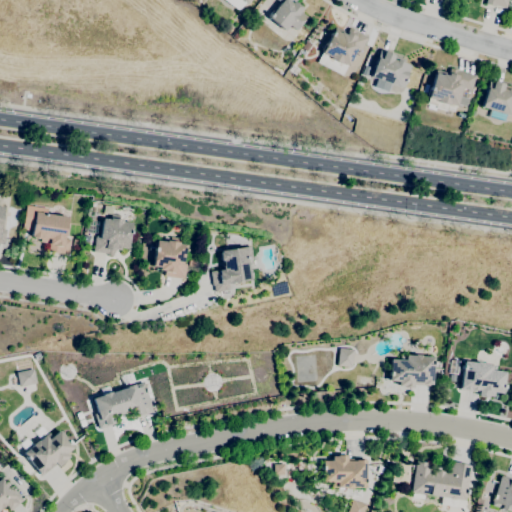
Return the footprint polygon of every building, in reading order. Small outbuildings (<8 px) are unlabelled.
[(223,0),(237,11),(245,0),(223,0)] [(283,31),(267,17),(279,2),(276,0),(295,0),(294,2),(301,8),(299,11),(305,17),(294,30),(288,25),(283,31)] [(506,0),(504,8),(493,5),(493,6),(483,3),(484,0),(506,0)] [(228,33),(223,29),(227,24),(232,28),(228,33)] [(341,75),(316,62),(321,53),(320,52),(332,29),(332,30),(334,26),(345,32),(348,27),(355,31),(355,32),(366,37),(359,51),(355,49),(347,66),(346,65),(341,75)] [(236,40),(232,36),(237,31),(241,34),(236,40)] [(304,53),(299,50),(303,46),(304,47),(307,42),(310,44),(304,53)] [(401,88),(369,76),(378,49),(403,58),(402,62),(409,65),(404,79),(405,79),(404,82),(403,81),(401,88)] [(455,106),(448,104),(448,105),(436,102),(436,100),(427,98),(434,73),(434,72),(435,69),(447,73),(449,68),(457,70),(457,71),(474,76),(470,90),(460,87),(455,106)] [(504,122),(486,117),(489,109),(480,106),(486,87),(488,80),(511,86),(511,115),(507,114),(504,122)] [(67,254),(61,253),(60,254),(46,252),(48,239),(39,237),(39,239),(31,238),(31,237),(26,237),(28,224),(31,225),(33,212),(34,206),(46,208),(45,213),(66,217),(63,239),(69,240),(67,254)] [(112,254),(92,251),(94,237),(98,237),(101,218),(108,219),(109,213),(118,215),(118,219),(121,219),(121,221),(130,222),(130,225),(131,225),(130,231),(130,233),(128,233),(126,248),(119,247),(118,250),(113,249),(112,254)] [(183,279),(162,276),(163,271),(158,270),(158,267),(151,266),(155,240),(164,241),(164,240),(168,241),(169,237),(178,238),(177,242),(178,242),(177,243),(184,245),(181,263),(185,264),(183,279)] [(213,292),(212,285),(209,271),(217,269),(221,268),(221,266),(222,265),(221,260),(219,260),(218,251),(243,246),(244,247),(249,246),(251,258),(245,259),(249,280),(228,284),(229,289),(213,292)] [(195,266),(187,265),(188,258),(196,259),(195,266)] [(350,367),(335,365),(337,347),(352,349),(350,367)] [(411,388),(402,387),(402,386),(396,386),(397,381),(387,380),(389,359),(399,360),(399,354),(412,355),(412,354),(419,355),(419,356),(432,357),(430,386),(411,384),(411,388)] [(454,381),(448,381),(450,373),(448,373),(450,360),(458,361),(456,374),(455,373),(454,381)] [(485,397),(477,395),(477,392),(458,389),(462,360),(475,362),(475,361),(482,362),(482,363),(495,365),(495,370),(504,372),(501,393),(492,392),(491,396),(485,395),(485,397)] [(18,387),(15,372),(32,369),(35,383),(18,387)] [(125,384),(122,376),(130,374),(132,382),(125,384)] [(98,429),(93,414),(96,413),(92,398),(101,395),(101,394),(109,391),(110,392),(125,388),(125,387),(133,384),(133,385),(142,382),(151,412),(132,418),(129,411),(111,416),(114,423),(98,429)] [(78,420),(75,414),(80,411),(83,417),(78,420)] [(80,427),(78,421),(83,419),(86,425),(80,427)] [(40,475),(39,474),(27,459),(27,460),(24,457),(25,457),(22,453),(32,445),(32,444),(37,440),(37,441),(48,432),(51,436),(58,430),(66,440),(67,440),(70,442),(69,443),(72,447),(65,453),(68,457),(63,460),(64,461),(57,467),(55,464),(40,475)] [(345,489),(345,487),(337,488),(331,488),(331,483),(321,483),(321,461),(331,461),(331,456),(335,456),(335,454),(345,454),(345,461),(354,461),(354,460),(364,460),(364,487),(351,487),(351,489),(345,489)] [(464,501),(455,499),(455,500),(448,499),(448,498),(420,494),(420,495),(414,494),(414,493),(410,492),(415,461),(427,462),(426,468),(430,468),(430,470),(435,471),(435,470),(443,471),(443,472),(448,473),(450,461),(463,463),(463,464),(470,465),(466,490),(467,490),(466,496),(465,496),(464,501)] [(511,511),(507,510),(507,511),(499,509),(499,508),(490,505),(492,498),(493,494),(493,495),(499,475),(511,479),(511,511)] [(0,478),(1,478),(10,490),(13,488),(22,500),(19,503),(11,509),(9,511),(4,505),(0,508),(0,478)] [(362,511),(346,511),(351,499),(365,504),(362,511)]
